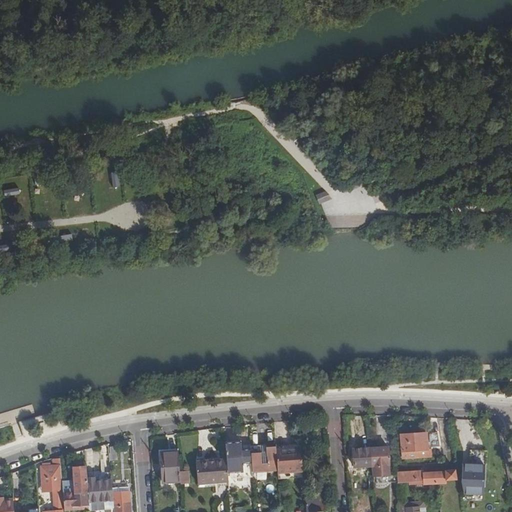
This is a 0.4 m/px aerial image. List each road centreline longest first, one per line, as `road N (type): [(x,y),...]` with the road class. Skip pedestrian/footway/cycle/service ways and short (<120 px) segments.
road 1 (track): [(234,107),(0,149)]
road 2 (residential): [(140,425),(335,404)]
road 3 (residential): [(335,404),(511,414)]
road 4 (track): [(353,224),(511,208)]
road 5 (residential): [(0,463),(140,425)]
